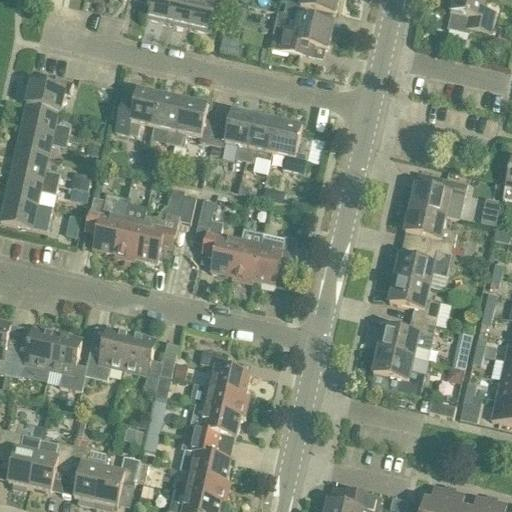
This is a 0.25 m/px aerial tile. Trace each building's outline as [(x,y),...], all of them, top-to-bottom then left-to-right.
[(151,0),(150,7),(146,22),(168,27),(174,0),(151,0)] [(195,0),(174,0),(168,27),(189,32),(196,0),(195,0)] [(196,0),(189,32),(210,37),(218,5),(196,0)] [(288,0),(284,17),(298,21),(309,23),(311,13),(335,18),(339,0),(288,0)] [(454,4),(447,33),(469,38),(470,34),(491,39),(495,17),(483,14),(486,0),(450,0),(450,3),(454,4)] [(272,53),(301,59),(303,48),(328,53),(333,28),(309,23),(298,21),(284,17),(280,16),(272,53)] [(27,109),(59,116),(62,117),(65,101),(72,102),(74,90),(38,82),(37,88),(32,87),(27,109)] [(154,132),(161,99),(138,94),(136,103),(124,100),(116,137),(138,141),(141,129),(154,132)] [(165,148),(174,150),(184,105),(161,99),(154,132),(168,135),(165,148)] [(208,110),(184,105),(174,150),(184,152),(187,139),(200,142),(199,146),(212,149),(217,125),(205,123),(208,110)] [(22,131),(69,141),(71,132),(56,129),(59,116),(27,109),(22,131)] [(236,164),(245,166),(255,121),(231,115),(229,128),(217,125),(212,149),(221,151),(224,152),(225,147),(239,150),(236,164)] [(255,121),(245,166),(255,168),(254,176),(267,179),(272,158),(279,126),(255,121)] [(279,126),(272,158),(286,161),(283,174),(305,179),(313,142),(301,140),(303,131),(279,126)] [(17,154),(49,161),(52,149),(66,153),(69,141),(22,131),(17,154)] [(97,160),(99,150),(87,147),(85,157),(97,160)] [(220,160),(221,151),(212,149),(210,158),(220,160)] [(17,154),(12,177),(59,187),(61,178),(46,175),(49,161),(17,154)] [(511,163),(503,205),(511,206),(511,163)] [(145,181),(160,184),(162,175),(148,172),(145,181)] [(6,202),(38,209),(41,196),(56,199),(59,187),(12,177),(6,202)] [(71,193),(72,193),(85,196),(88,182),(74,179),(71,193)] [(412,212),(447,220),(452,197),(466,201),(468,189),(444,184),(441,195),(417,189),(412,212)] [(240,199),(253,201),(255,191),(242,189),(240,199)] [(85,196),(72,193),(70,202),(85,205),(87,196),(85,196)] [(147,212),(135,263),(157,268),(162,244),(173,247),(178,226),(179,222),(180,222),(184,201),(185,196),(175,194),(171,210),(164,215),(162,224),(149,221),(151,213),(147,212)] [(93,254),(115,259),(128,204),(110,200),(109,206),(94,202),(88,228),(99,230),(93,254)] [(180,222),(179,222),(178,226),(190,228),(196,203),(184,201),(180,222)] [(53,213),(38,209),(6,202),(1,226),(47,237),(53,213)] [(128,204),(115,259),(115,262),(135,266),(135,263),(147,212),(129,208),(130,204),(128,204)] [(203,205),(197,229),(210,232),(211,225),(212,225),(216,208),(203,205)] [(428,253),(453,258),(454,251),(458,236),(444,233),(447,220),(412,212),(407,235),(431,241),(428,253)] [(68,230),(78,232),(81,220),(71,217),(68,230)] [(210,232),(206,249),(217,251),(213,272),(211,277),(233,282),(241,246),(220,242),(224,228),(212,225),(211,225),(210,232)] [(233,282),(232,284),(252,289),(253,286),(264,239),(243,234),(241,246),(233,282)] [(494,244),(509,247),(511,238),(496,234),(494,244)] [(264,239),(253,286),(276,291),(281,267),(292,270),(297,244),(298,244),(286,241),(285,243),(264,239)] [(402,258),(396,282),(431,290),(434,276),(448,280),(453,258),(428,253),(426,264),(402,258)] [(476,266),(474,275),(477,280),(485,282),(488,269),(476,266)] [(493,278),(502,280),(505,270),(495,268),(493,278)] [(502,280),(493,278),(491,288),(500,290),(502,280)] [(412,324),(436,329),(442,306),(428,303),(431,290),(396,282),(391,306),(415,311),(412,324)] [(486,308),(484,317),(493,319),(496,310),(486,308)] [(484,317),(482,328),(491,330),(493,319),(484,317)] [(380,353),(414,361),(417,350),(431,353),(436,329),(412,324),(410,335),(385,330),(380,353)] [(0,377),(5,379),(12,380),(17,356),(6,354),(12,329),(0,326),(0,377)] [(463,335),(473,338),(475,328),(468,326),(465,328),(463,335)] [(27,358),(17,356),(12,380),(23,383),(26,369),(50,374),(57,339),(33,334),(27,358)] [(123,375),(132,339),(107,334),(102,359),(90,356),(87,372),(85,380),(108,386),(111,372),(123,375)] [(57,339),(50,374),(63,377),(60,391),(82,396),(85,380),(87,372),(76,369),(82,345),(57,339)] [(159,380),(161,372),(151,370),(156,345),(132,339),(123,375),(147,380),(146,387),(157,390),(159,380)] [(475,358),(484,360),(486,349),(477,348),(475,358)] [(414,361),(380,353),(374,377),(399,382),(396,395),(420,400),(425,378),(411,374),(414,361)] [(210,391),(246,399),(251,377),(227,372),(229,361),(203,355),(200,367),(215,371),(210,391)] [(484,360),(475,358),(472,368),(482,370),(484,360)] [(463,373),(465,373),(467,363),(458,361),(456,371),(463,373)] [(163,365),(161,372),(159,380),(171,382),(174,367),(163,365)] [(511,366),(506,365),(501,385),(511,387),(511,366)] [(183,385),(186,372),(176,370),(173,383),(183,385)] [(463,373),(456,371),(450,370),(448,379),(451,385),(460,387),(463,373)] [(0,392),(0,398),(7,401),(12,380),(5,379),(2,393),(0,392)] [(511,387),(501,385),(497,404),(511,407),(511,387)] [(202,411),(242,420),(246,420),(250,400),(246,399),(210,391),(194,387),(190,408),(196,410),(202,411)] [(468,387),(466,398),(475,399),(477,389),(468,387)] [(466,398),(463,408),(473,410),(475,399),(466,398)] [(511,407),(497,404),(493,424),(511,428),(511,407)] [(429,416),(454,422),(456,411),(431,405),(429,416)] [(242,420),(202,411),(196,410),(192,430),(186,429),(183,440),(210,446),(212,437),(236,443),(242,420)] [(148,432),(160,435),(162,426),(150,423),(148,432)] [(160,435),(148,432),(146,442),(157,444),(160,435)] [(40,443),(7,436),(1,461),(14,464),(8,488),(14,490),(13,494),(26,497),(27,493),(29,493),(40,443)] [(181,474),(187,476),(227,485),(231,464),(207,459),(210,446),(183,440),(181,452),(186,453),(181,474)] [(68,476),(73,451),(40,443),(29,493),(52,498),(57,473),(68,476)] [(73,451),(68,476),(80,478),(75,503),(80,504),(79,508),(94,511),(95,508),(103,473),(105,463),(89,459),(90,454),(88,454),(90,446),(78,443),(77,451),(73,451)] [(136,484),(140,465),(124,462),(120,477),(103,473),(95,508),(94,511),(95,511),(112,511),(113,511),(114,511),(117,511),(122,488),(135,491),(136,484)] [(140,465),(136,484),(146,486),(151,468),(140,465)] [(183,496),(221,505),(226,506),(231,486),(227,485),(187,476),(183,496)] [(422,511),(445,511),(449,494),(434,491),(431,504),(425,502),(422,511)] [(327,511),(378,511),(381,504),(356,499),(334,493),(331,506),(329,505),(327,511)] [(449,494),(445,511),(467,511),(468,511),(461,510),(464,498),(449,494)] [(219,511),(221,505),(183,496),(175,495),(171,511),(219,511)] [(468,511),(467,511),(489,511),(492,504),(476,501),(473,511),(468,511)]
